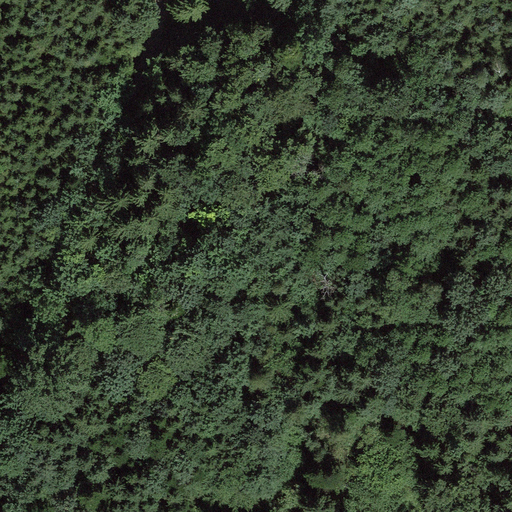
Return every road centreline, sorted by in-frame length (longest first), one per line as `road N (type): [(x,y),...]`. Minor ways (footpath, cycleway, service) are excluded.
road 1 (track): [(162,0),(0,375)]
road 2 (track): [(511,124),(233,0)]
